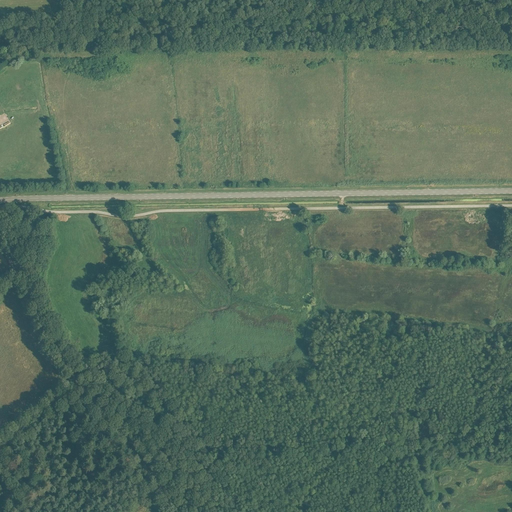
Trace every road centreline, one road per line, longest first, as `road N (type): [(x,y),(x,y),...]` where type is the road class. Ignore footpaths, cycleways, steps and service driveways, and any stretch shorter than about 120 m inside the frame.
road 1 (tertiary): [(0,200),(511,191)]
road 2 (track): [(173,511),(77,379)]
road 3 (track): [(77,379),(0,237)]
